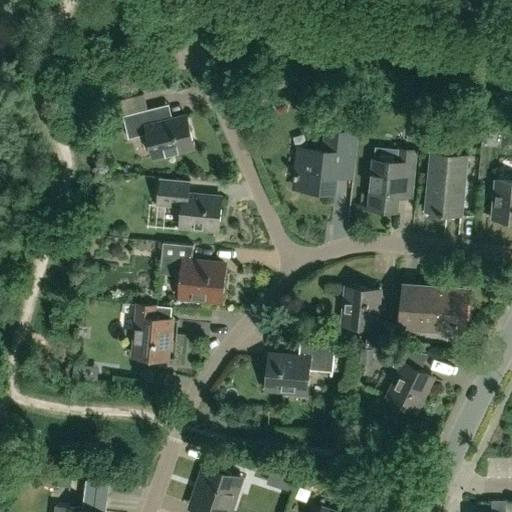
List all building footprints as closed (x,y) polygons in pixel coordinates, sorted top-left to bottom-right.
[(158,122),(154,108),(124,115),(129,138),(148,133),(154,157),(194,147),(187,115),(158,122)] [(352,164),(356,133),(326,130),(324,151),(299,148),(295,186),(335,190),(338,162),(352,164)] [(412,180),(415,150),(398,149),(397,161),(373,158),(368,206),(397,209),(400,179),(412,180)] [(461,215),(467,155),(431,152),(425,211),(461,215)] [(219,228),(222,197),(189,194),(191,180),(159,177),(157,205),(182,207),(180,225),(219,228)] [(511,180),(498,179),(494,218),(511,219),(511,180)] [(358,211),(356,226),(369,228),(371,213),(358,211)] [(221,298),(224,263),(192,261),(194,244),(163,241),(161,269),(182,270),(180,295),(221,298)] [(388,348),(390,322),(375,321),(378,288),(348,285),(344,324),(368,327),(366,346),(388,348)] [(465,325),(468,289),(439,286),(439,290),(404,287),(401,325),(433,328),(434,316),(445,317),(444,323),(465,325)] [(168,358),(172,318),(154,317),(155,305),(139,303),(136,336),(134,355),(168,358)] [(334,370),(336,344),(305,341),(303,357),(270,354),(267,387),(307,391),(309,368),(334,370)] [(417,410),(433,376),(419,369),(427,352),(401,350),(394,365),(401,369),(388,396),(417,410)] [(209,511),(231,511),(243,477),(205,464),(199,482),(205,483),(197,508),(209,511)]
